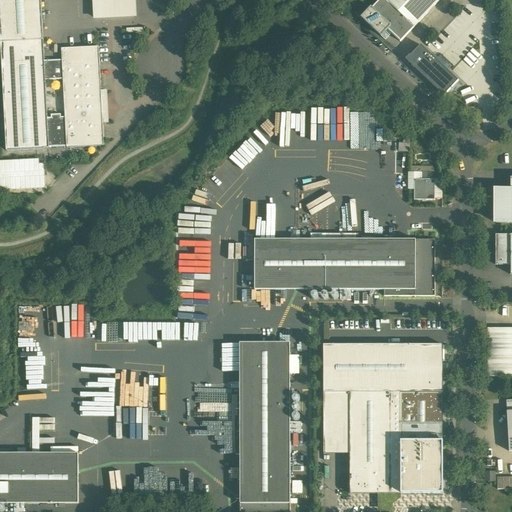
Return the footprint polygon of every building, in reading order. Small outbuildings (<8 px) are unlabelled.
[(0,0),(0,31),(1,43),(43,41),(41,0),(0,0)] [(133,0),(94,0),(95,18),(135,16),(133,0)] [(414,27),(385,0),(379,0),(368,12),(387,30),(391,34),(400,42),(414,27)] [(439,0),(385,0),(414,27),(439,0)] [(368,12),(362,19),(381,36),(387,30),(368,12)] [(391,34),(387,30),(381,36),(385,40),(391,34)] [(331,39),(327,43),(333,48),(336,45),(331,39)] [(43,41),(1,43),(6,151),(49,149),(49,148),(47,119),(45,81),(44,61),(43,41)] [(458,81),(420,46),(410,57),(412,59),(409,62),(444,96),(458,81)] [(98,47),(61,49),(62,60),(63,80),(65,118),(66,147),(67,148),(104,146),(98,47)] [(62,60),(44,61),(45,81),(63,80),(62,60)] [(61,115),(51,115),(51,118),(47,119),(49,148),(66,147),(65,118),(61,118),(61,115)] [(0,190),(46,189),(45,176),(40,176),(39,160),(0,161),(0,190)] [(408,174),(408,190),(414,190),(414,180),(421,180),(421,179),(436,179),(436,172),(418,172),(418,174),(408,174)] [(421,180),(414,180),(414,190),(414,200),(435,200),(435,180),(421,180)] [(511,190),(495,190),(496,223),(511,223),(511,190)] [(511,235),(496,235),(496,265),(511,265),(511,275),(511,235)] [(415,240),(255,240),(255,290),(384,290),(415,290),(415,240)] [(435,240),(415,240),(415,290),(384,290),(384,296),(435,296),(435,240)] [(511,328),(488,329),(488,377),(511,377),(511,328)] [(290,343),(240,343),(240,504),(290,504),(290,343)] [(442,345),(323,345),(324,393),(350,393),(352,393),(401,393),(443,393),(442,345)] [(350,393),(324,393),(324,454),(350,454),(350,393)] [(352,393),(350,393),(350,454),(350,494),(401,494),(401,442),(401,393),(352,393)] [(443,393),(401,393),(401,442),(431,441),(431,436),(443,436),(443,393)] [(431,441),(401,442),(401,494),(443,494),(443,441),(431,441)] [(78,454),(0,453),(0,503),(78,504),(78,454)] [(494,482),(494,472),(486,472),(486,478),(488,478),(488,482),(494,482)]
